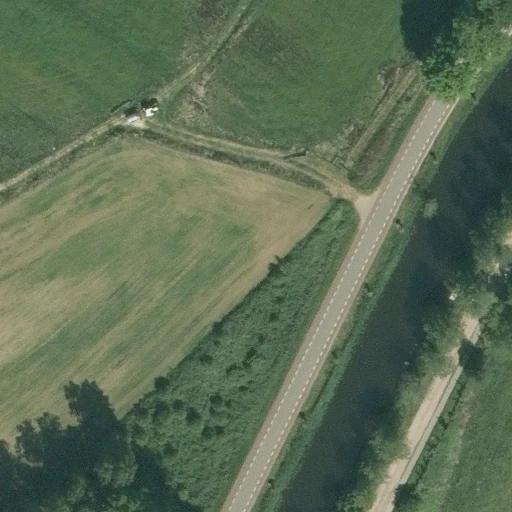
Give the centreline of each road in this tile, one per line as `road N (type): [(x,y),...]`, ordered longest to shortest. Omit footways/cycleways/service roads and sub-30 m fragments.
road 1 (unclassified): [(235,511),(425,128),(511,14)]
road 2 (track): [(511,243),(372,511)]
